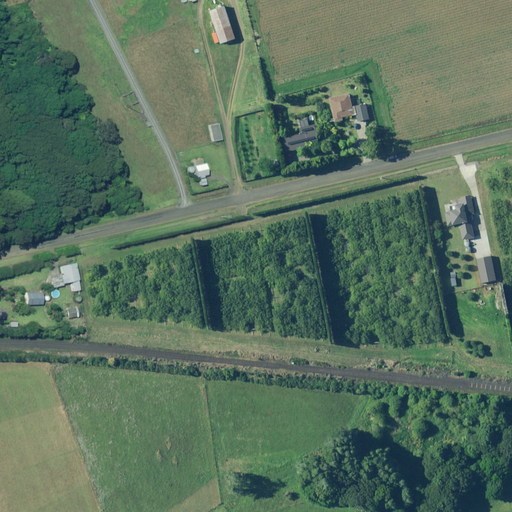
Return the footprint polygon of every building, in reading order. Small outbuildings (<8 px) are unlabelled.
[(226,5),(211,10),(222,42),(237,37),(226,5)] [(349,92),(329,97),(335,122),(344,120),(343,116),(357,113),(359,122),(370,119),(366,102),(355,105),(353,98),(350,99),(349,92)] [(220,138),(216,123),(206,125),(210,141),(220,138)] [(201,163),(200,159),(191,161),(193,177),(197,176),(197,178),(202,177),(202,175),(205,175),(203,163),(201,163)] [(474,219),(473,214),(475,214),(471,194),(461,196),(462,203),(449,205),(453,225),(459,224),(463,240),(475,238),(471,220),(474,219)] [(485,259),(470,262),(475,286),(490,283),(485,259)] [(78,290),(72,262),(57,266),(59,276),(48,278),(51,288),(61,286),(61,284),(68,282),(70,292),(78,290)] [(40,292),(24,292),(24,304),(40,304),(40,292)] [(76,316),(74,306),(64,308),(67,318),(76,316)]
